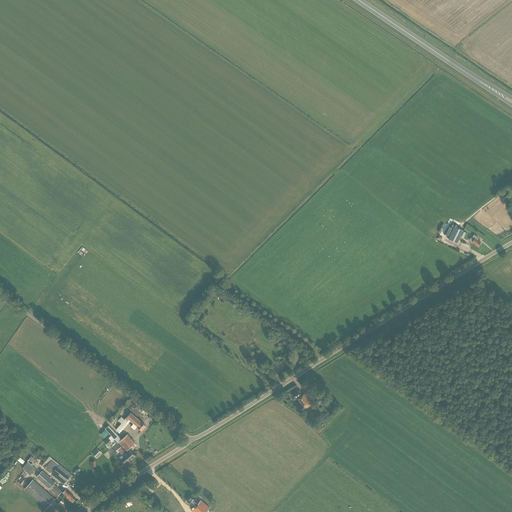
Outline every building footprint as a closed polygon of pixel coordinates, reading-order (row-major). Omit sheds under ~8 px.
[(463,230),(454,226),(448,239),(457,243),(463,230)] [(479,238),(476,236),(474,234),(472,237),(471,237),(469,240),(478,246),(481,242),(477,240),(479,238)] [(0,321),(6,325),(16,311),(10,307),(0,321)] [(305,393),(301,395),(299,390),(292,394),(295,399),(294,399),(302,411),(313,404),(305,393)] [(321,399),(317,393),(313,395),(317,402),(316,402),(318,405),(321,403),(322,405),(328,401),(325,397),(321,399)] [(125,413),(118,421),(122,423),(116,430),(118,432),(130,420),(142,431),(145,427),(130,414),(129,416),(125,413)] [(119,442),(128,452),(127,453),(132,459),(136,456),(131,450),(129,448),(135,443),(127,435),(122,440),(109,426),(105,429),(118,443),(119,442)] [(104,442),(108,446),(115,440),(111,436),(104,442)] [(132,459),(127,453),(126,453),(121,447),(120,447),(117,443),(112,447),(116,451),(118,450),(123,456),(124,457),(121,459),(125,464),(128,461),(129,462),(132,459)] [(93,454),(89,458),(93,462),(102,453),(98,449),(93,454)] [(22,468),(29,474),(35,468),(33,466),(37,462),(31,457),(28,461),(28,462),(22,468)] [(50,457),(41,466),(44,469),(51,474),(64,485),(72,475),(59,465),(52,459),(50,457)] [(42,471),(37,477),(50,489),(55,482),(42,471)] [(28,475),(26,473),(24,476),(22,474),(16,480),(19,484),(28,475)] [(33,480),(24,489),(47,509),(55,500),(33,480)] [(55,485),(51,489),(58,496),(62,491),(55,485)] [(63,493),(64,494),(66,496),(72,502),(75,499),(69,493),(66,490),(63,493)] [(201,500),(198,504),(197,503),(199,501),(197,499),(192,495),(187,501),(192,505),(194,507),(194,506),(195,507),(192,511),(193,511),(206,511),(210,508),(201,500)]
